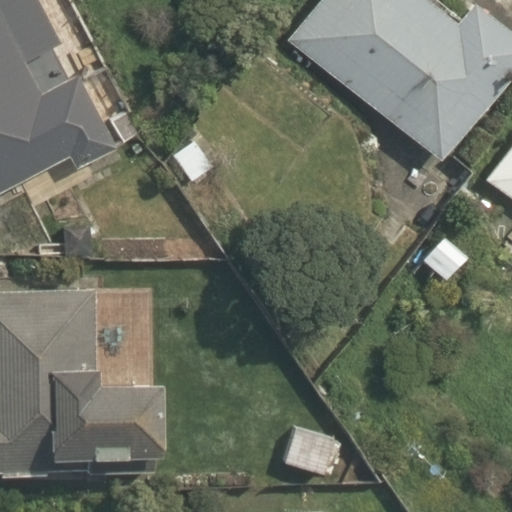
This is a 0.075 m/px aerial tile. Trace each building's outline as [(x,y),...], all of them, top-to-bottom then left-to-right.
[(0,0),(0,188),(66,155),(76,176),(114,157),(35,0),(0,0)] [(487,0),(469,24),(437,0),(310,0),(283,38),(442,155),(511,60),(511,14),(492,0),(487,0)] [(511,134),(476,187),(511,212),(511,134)] [(439,220),(411,268),(443,292),(476,248),(439,220)] [(127,278),(0,275),(0,469),(56,471),(57,459),(166,461),(168,371),(101,369),(102,341),(126,342),(127,278)]
